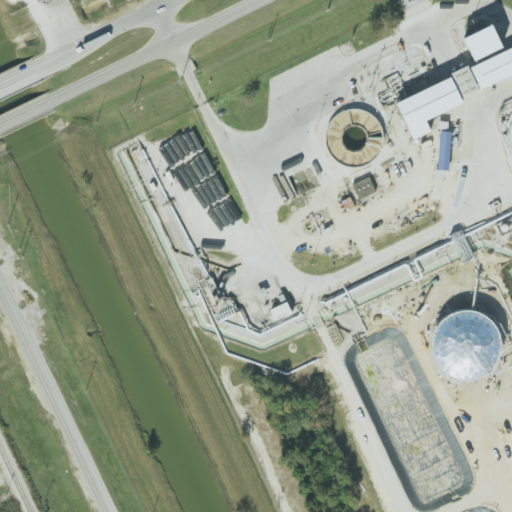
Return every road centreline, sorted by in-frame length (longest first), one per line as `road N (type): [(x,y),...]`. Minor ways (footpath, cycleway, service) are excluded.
road 1 (tertiary): [(0,276),(112,511)]
road 2 (secondary): [(59,96),(260,0)]
road 3 (secondary): [(183,0),(39,67)]
